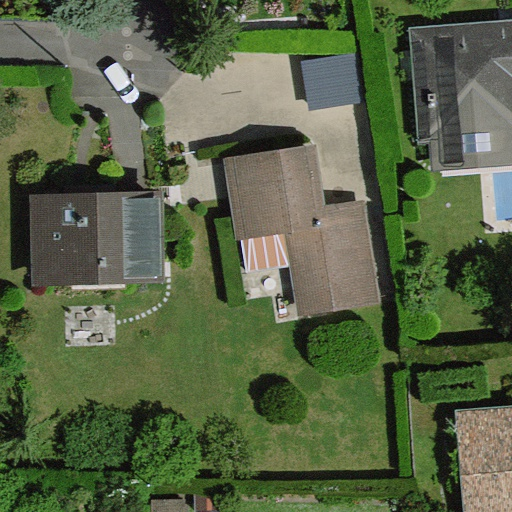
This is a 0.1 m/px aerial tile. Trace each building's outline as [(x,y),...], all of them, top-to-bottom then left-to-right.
[(511,22),(410,30),(418,137),(429,136),(431,165),(511,159),(511,22)] [(365,53),(313,54),(314,96),(365,95),(365,53)] [(309,143),(225,158),(238,233),(285,225),(301,311),(376,297),(359,201),(321,208),(309,143)] [(158,183),(36,184),(37,276),(159,275),(158,183)] [(511,511),(511,408),(457,413),(466,511),(511,511)]
